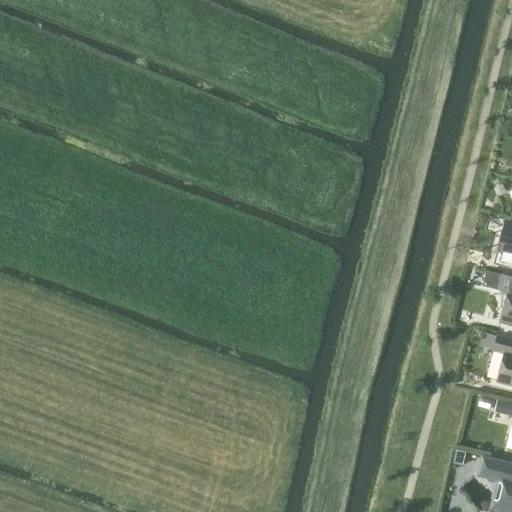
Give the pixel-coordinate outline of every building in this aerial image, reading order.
[(511,242),(511,222),(506,221),(501,240),(511,242)] [(508,292),(500,322),(511,325),(511,277),(502,275),(499,290),(508,292)] [(511,340),(498,336),(494,350),(505,353),(497,382),(511,385),(511,340)] [(497,401),(494,412),(504,415),(507,403),(497,401)] [(457,451),(454,463),(463,465),(466,453),(457,451)] [(511,511),(511,465),(483,457),(478,475),(496,480),(489,506),(507,511),(511,511)]
